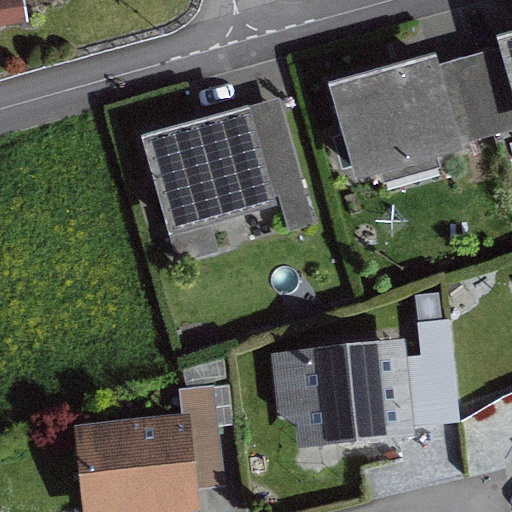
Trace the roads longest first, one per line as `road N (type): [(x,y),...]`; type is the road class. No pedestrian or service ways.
road 1 (residential): [(0,115),(240,47)]
road 2 (residential): [(240,47),(420,0)]
